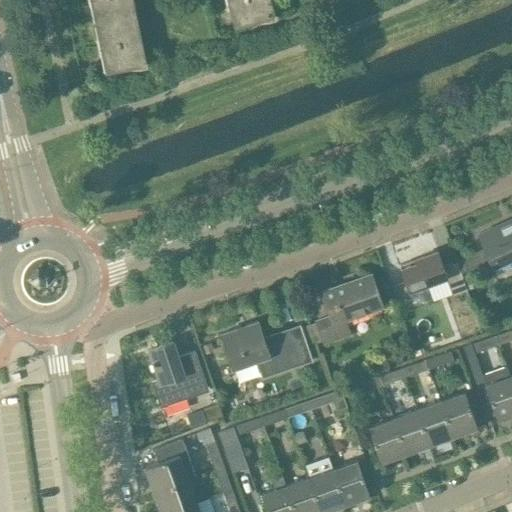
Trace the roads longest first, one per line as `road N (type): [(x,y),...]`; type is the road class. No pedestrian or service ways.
road 1 (secondary): [(511,102),(316,179),(81,255)]
road 2 (secondary): [(90,280),(511,118)]
road 3 (residential): [(189,293),(511,175)]
road 4 (tertiary): [(56,240),(2,114)]
road 5 (residential): [(114,511),(97,376)]
road 6 (residential): [(78,511),(61,387)]
